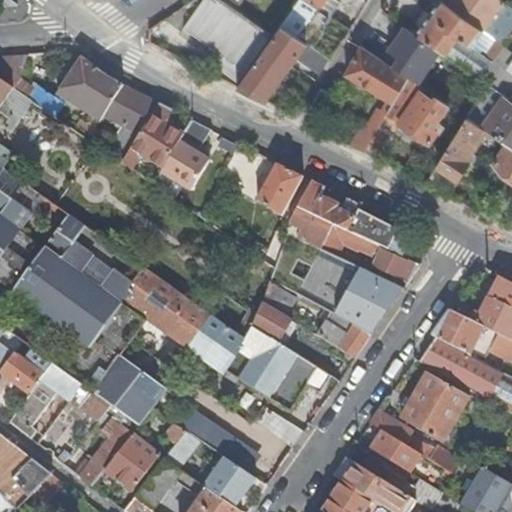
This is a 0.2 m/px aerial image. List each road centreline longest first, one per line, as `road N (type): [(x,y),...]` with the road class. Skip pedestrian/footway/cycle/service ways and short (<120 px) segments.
road 1 (residential): [(472,238),(132,66),(89,34)]
road 2 (residential): [(472,238),(284,511)]
